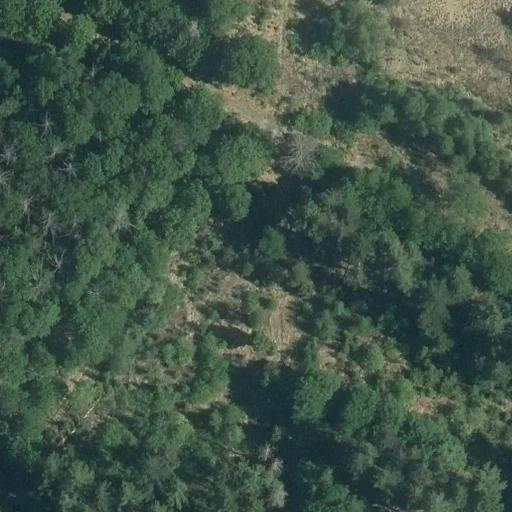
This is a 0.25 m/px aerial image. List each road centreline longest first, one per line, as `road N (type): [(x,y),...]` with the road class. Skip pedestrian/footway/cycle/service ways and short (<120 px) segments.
road 1 (track): [(511,254),(35,0)]
road 2 (track): [(293,511),(275,127)]
